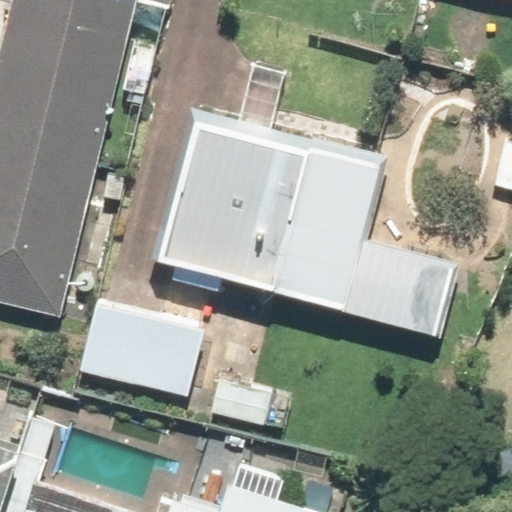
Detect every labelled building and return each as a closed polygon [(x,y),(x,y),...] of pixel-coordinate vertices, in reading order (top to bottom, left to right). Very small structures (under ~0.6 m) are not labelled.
[(0,282),(74,300),(146,0),(13,0),(0,54),(0,282)] [(396,142),(287,114),(300,65),(262,55),(250,105),(217,96),(179,245),(450,315),(467,249),(374,225),(396,142)] [(219,319),(111,295),(95,364),(204,388),(219,319)] [(285,384),(229,372),(221,409),(276,421),(285,384)] [(0,511),(14,511),(31,462),(45,421),(0,406),(0,511)] [(14,511),(149,511),(153,503),(31,462),(14,511)] [(181,511),(352,511),(240,474),(236,486),(195,472),(181,511)]
